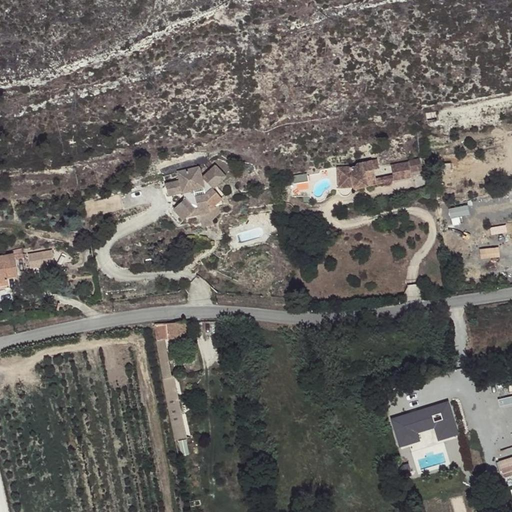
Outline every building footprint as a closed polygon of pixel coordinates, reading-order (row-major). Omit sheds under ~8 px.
[(354,186),(354,187),(368,185),(367,179),(376,177),(374,168),(380,167),(378,157),(372,158),(358,161),(356,163),(354,165),(338,166),(339,186),(354,186)] [(393,174),(394,179),(411,176),(412,174),(411,167),(422,165),(420,157),(409,159),(409,160),(391,163),(393,174)] [(223,198),(213,187),(226,175),(216,164),(203,176),(202,176),(200,166),(179,171),(181,179),(184,192),(185,198),(174,207),(184,218),(186,216),(200,214),(202,225),(213,222),(212,219),(220,212),(219,207),(224,206),(223,198)] [(422,165),(411,167),(412,174),(417,169),(422,168),(422,165)] [(295,190),(310,188),(308,173),(293,175),(295,190)] [(367,179),(368,185),(394,179),(393,174),(376,177),(367,179)] [(169,195),(184,192),(181,179),(166,183),(169,195)] [(14,252),(15,259),(25,257),(23,248),(14,250),(14,252)] [(30,251),(31,267),(55,265),(54,249),(30,251)] [(14,252),(0,255),(0,284),(9,283),(8,278),(19,275),(15,259),(14,252)] [(167,323),(155,323),(158,339),(164,338),(169,337),(169,339),(179,338),(187,337),(184,322),(167,323)] [(187,337),(179,338),(180,346),(188,345),(188,338),(187,337)] [(158,343),(165,378),(178,447),(189,445),(176,376),(174,376),(171,361),(168,361),(164,342),(158,343)] [(505,383),(490,383),(490,397),(505,397),(505,383)] [(451,401),(391,417),(399,447),(421,441),(419,432),(435,428),(438,440),(460,435),(451,401)] [(511,446),(502,450),(505,459),(499,461),(504,477),(511,474),(511,446)] [(453,498),(456,509),(458,509),(458,511),(467,511),(463,495),(453,498)]
